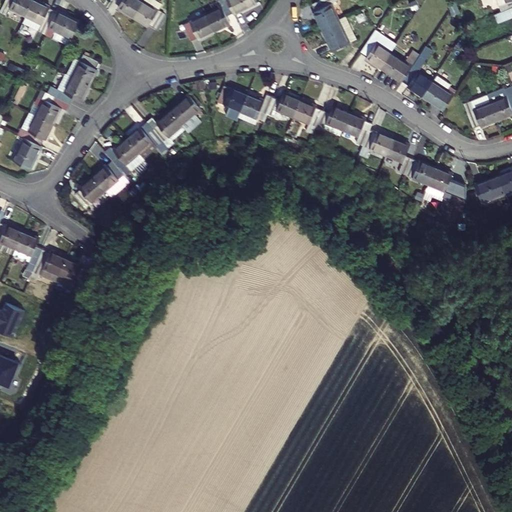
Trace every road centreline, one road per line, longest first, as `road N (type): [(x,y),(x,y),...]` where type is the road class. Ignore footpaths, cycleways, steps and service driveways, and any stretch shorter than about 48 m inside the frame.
road 1 (residential): [(288,55),(375,91),(463,147),(511,144)]
road 2 (residential): [(140,74),(98,116),(39,202)]
road 3 (residential): [(140,74),(259,49)]
